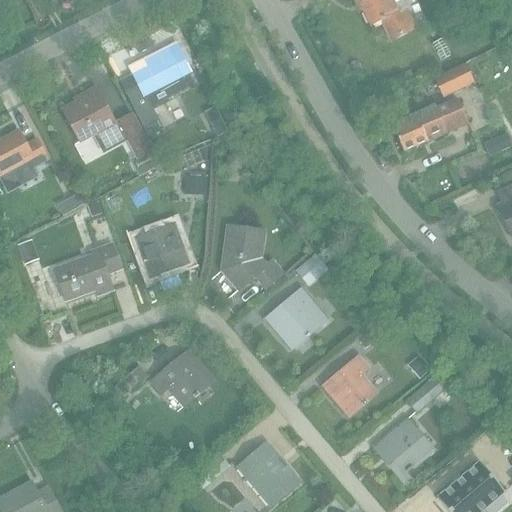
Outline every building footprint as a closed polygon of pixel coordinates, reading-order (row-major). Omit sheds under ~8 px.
[(354,0),(356,3),(359,2),(371,25),(381,20),(391,42),(416,30),(401,0),(354,0)] [(173,92),(186,85),(167,47),(152,55),(155,59),(131,72),(145,98),(169,85),(173,92)] [(433,81),(442,99),(473,83),(463,64),(433,81)] [(106,139),(119,132),(95,88),(79,96),(82,102),(62,112),(78,141),(100,129),(106,139)] [(459,100),(436,110),(433,105),(411,116),(409,116),(391,124),(404,152),(469,124),(459,100)] [(135,112),(147,135),(160,128),(147,105),(135,112)] [(136,158),(150,151),(130,114),(117,122),(136,158)] [(7,139),(0,142),(0,177),(13,170),(21,185),(36,177),(31,168),(46,159),(35,139),(25,144),(17,130),(5,136),(7,139)] [(511,200),(497,207),(511,238),(511,200)] [(150,276),(187,262),(174,225),(136,239),(150,276)] [(265,288),(282,274),(271,261),(265,265),(259,258),(263,232),(229,227),(223,270),(238,289),(255,275),(265,288)] [(106,274),(120,269),(111,243),(96,249),(97,253),(53,269),(59,285),(62,284),(68,299),(94,290),(96,295),(112,289),(106,274)] [(13,251),(23,279),(36,274),(27,246),(13,251)] [(304,280),(322,265),(315,256),(296,271),(304,280)] [(296,346),(319,326),(304,307),(311,301),(301,289),(265,320),(280,337),(285,333),(296,346)] [(385,331),(376,321),(355,339),(364,349),(385,331)] [(207,386),(206,385),(196,373),(202,369),(187,351),(150,382),(160,394),(167,388),(183,406),(207,386)] [(357,357),(324,385),(321,387),(337,406),(341,403),(351,414),(376,393),(361,375),(368,369),(357,357)] [(138,367),(114,387),(123,397),(147,377),(138,367)] [(417,412),(443,390),(434,380),(408,401),(417,412)] [(401,476),(429,453),(412,432),(415,430),(407,419),(372,447),(381,458),(384,455),(401,476)] [(270,505),(297,482),(265,443),(237,467),(270,505)] [(201,488),(227,466),(219,457),(194,478),(201,488)] [(442,493),(436,498),(447,511),(480,511),(503,492),(479,463),(442,493)] [(59,511),(46,487),(36,493),(30,482),(0,497),(0,509),(1,511),(59,511)]
